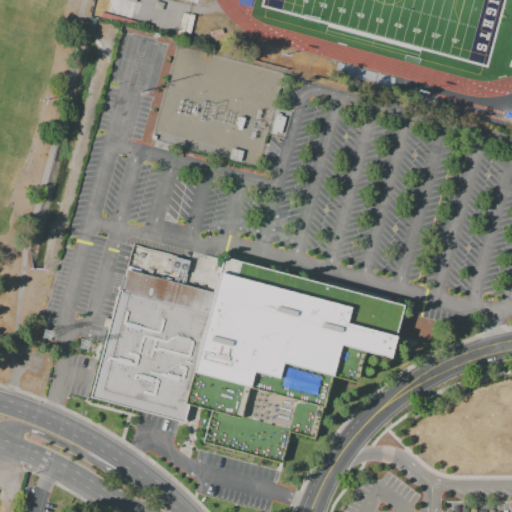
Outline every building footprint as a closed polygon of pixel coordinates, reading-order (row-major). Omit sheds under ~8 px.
[(109,0),(117,0),(114,11),(107,9),(109,0)] [(136,0),(130,20),(125,19),(130,0),(136,0)] [(182,13),(188,15),(182,36),(176,35),(182,13)] [(152,27),(150,32),(125,25),(127,19),(152,27)] [(186,27),(191,29),(189,38),(183,36),(186,27)] [(338,60),(395,76),(392,87),(335,70),(338,60)] [(275,114),(285,117),(280,134),(270,131),(275,114)] [(231,148),(243,151),(241,162),(228,159),(231,148)] [(132,245),(187,260),(181,283),(209,290),(218,255),(400,302),(386,359),(366,354),(358,386),(331,379),(323,410),(318,408),(311,437),(284,430),(276,460),(231,448),(203,441),(211,411),(186,404),(181,423),(88,399),(117,290),(120,290),(132,245)]
